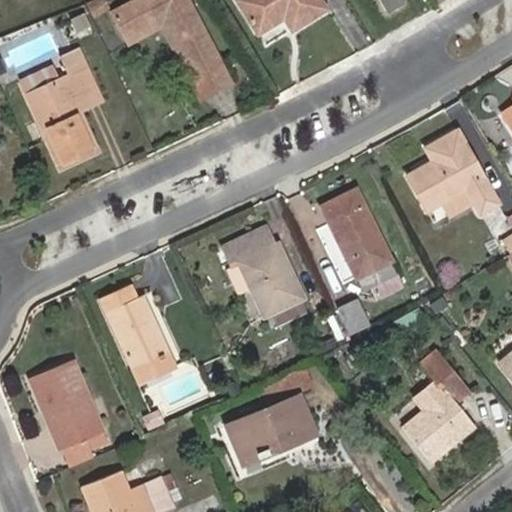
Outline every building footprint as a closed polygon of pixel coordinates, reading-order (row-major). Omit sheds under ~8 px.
[(201,75),(221,64),(187,0),(133,0),(111,12),(124,37),(167,15),(201,75)] [(291,29),(324,9),(318,0),(239,0),(260,32),(284,18),(291,29)] [(380,0),(388,12),(404,3),(402,0),(380,0)] [(161,28),(190,81),(201,75),(167,15),(124,37),(129,44),(161,28)] [(190,81),(199,100),(232,83),(221,64),(201,75),(190,81)] [(87,106),(100,100),(87,69),(74,75),(87,106)] [(60,166),(96,150),(80,109),(87,106),(74,75),(30,95),(60,166)] [(511,108),(503,115),(511,129),(511,108)] [(480,213),(498,203),(456,128),(425,145),(433,161),(408,175),(428,209),(443,201),(466,188),(474,203),(480,213)] [(451,215),(474,203),(466,188),(443,201),(451,215)] [(357,278),(390,261),(355,189),(321,206),(357,278)] [(280,326),(311,312),(276,243),(273,245),(264,227),(224,247),(231,262),(238,258),(251,287),(264,315),(273,312),(280,326)] [(226,264),(239,293),(251,287),(238,258),(231,262),(226,264)] [(357,278),(363,290),(397,274),(390,261),(357,278)] [(139,384),(175,368),(142,295),(136,298),(131,287),(103,300),(139,384)] [(349,334),(371,325),(360,297),(335,309),(349,334)] [(403,426),(432,463),(474,428),(455,404),(468,393),(434,350),(420,361),(444,392),(403,426)] [(511,353),(502,361),(511,374),(511,353)] [(94,445),(107,440),(75,361),(30,379),(43,410),(51,407),(67,445),(84,439),(89,436),(94,445)] [(282,446),(314,433),(299,395),(227,425),(240,457),(280,440),(282,446)] [(59,449),(61,448),(67,445),(51,407),(43,410),(59,449)] [(68,464),(91,455),(84,439),(67,445),(61,448),(68,464)] [(240,457),(242,463),(282,446),(280,440),(240,457)] [(82,488),(91,511),(160,511),(174,507),(162,477),(145,484),(148,491),(134,497),(123,472),(82,488)]
